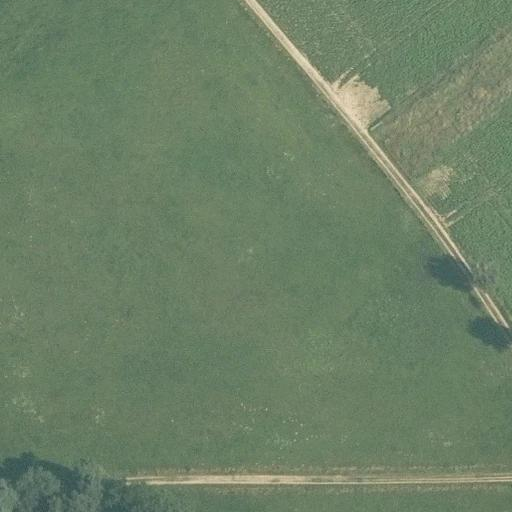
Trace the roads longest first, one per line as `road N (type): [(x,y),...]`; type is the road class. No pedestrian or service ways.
road 1 (track): [(511,476),(156,481),(0,499)]
road 2 (track): [(511,340),(409,192),(248,0)]
